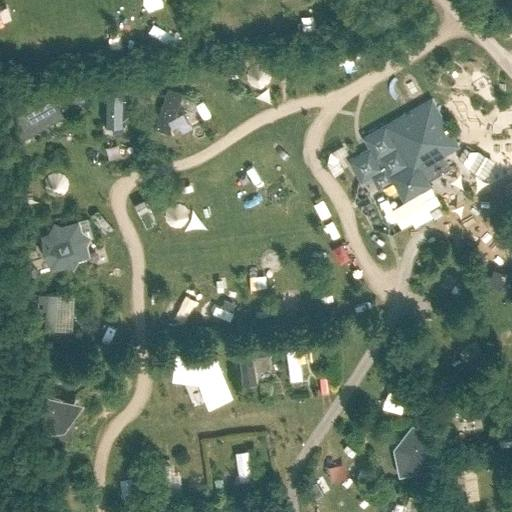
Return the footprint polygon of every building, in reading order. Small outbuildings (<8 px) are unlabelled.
[(12,119),(23,140),(64,117),(53,96),(12,119)] [(434,98),(365,137),(371,148),(365,151),(350,160),(363,181),(373,175),(381,189),(394,181),(406,201),(433,186),(429,180),(453,167),(446,154),(461,146),(434,98)] [(470,137),(490,131),(484,111),(464,117),(470,137)] [(471,164),(469,168),(479,174),(481,171),(488,174),(493,164),(466,148),(460,158),(471,164)] [(25,203),(55,199),(52,172),(36,173),(36,166),(21,168),(25,203)] [(179,209),(172,167),(162,169),(169,211),(179,209)] [(51,231),(46,233),(55,264),(63,262),(70,265),(74,259),(86,256),(76,224),(65,227),(64,227),(58,224),(55,229),(51,230),(51,231)] [(497,263),(511,251),(511,229),(486,248),(497,263)] [(269,270),(273,310),(288,308),(284,268),(269,270)] [(303,346),(290,347),(291,380),(305,380),(303,346)] [(258,378),(269,378),(269,354),(258,354),(258,378)] [(179,356),(177,377),(201,381),(211,404),(231,397),(217,361),(179,356)] [(123,359),(97,360),(99,399),(117,398),(116,383),(124,382),(123,359)] [(81,401),(40,391),(30,389),(40,426),(45,427),(64,428),(81,401)] [(395,393),(383,404),(399,420),(410,408),(395,393)] [(433,454),(436,441),(426,433),(414,424),(398,445),(402,472),(430,466),(431,461),(433,454)] [(329,451),(367,470),(373,458),(336,439),(329,451)] [(238,451),(244,481),(256,478),(250,448),(238,451)] [(187,455),(189,489),(206,488),(205,454),(187,455)] [(308,486),(315,498),(323,493),(315,481),(308,486)] [(165,489),(166,505),(180,504),(179,488),(165,489)] [(373,511),(373,503),(331,505),(331,511),(373,511)]
